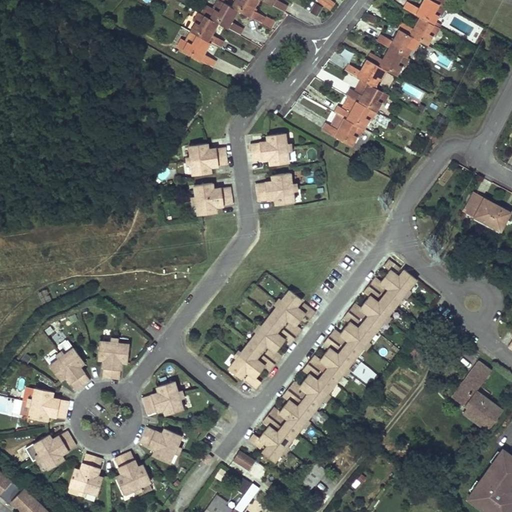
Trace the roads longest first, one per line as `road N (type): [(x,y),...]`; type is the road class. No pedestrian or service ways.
road 1 (residential): [(474,150),(447,149),(439,158),(251,414)]
road 2 (residential): [(265,88),(236,135),(247,223),(240,242),(164,345)]
road 3 (residential): [(124,396),(92,391),(77,408),(78,431),(95,445),(118,444),(132,427),(131,405)]
